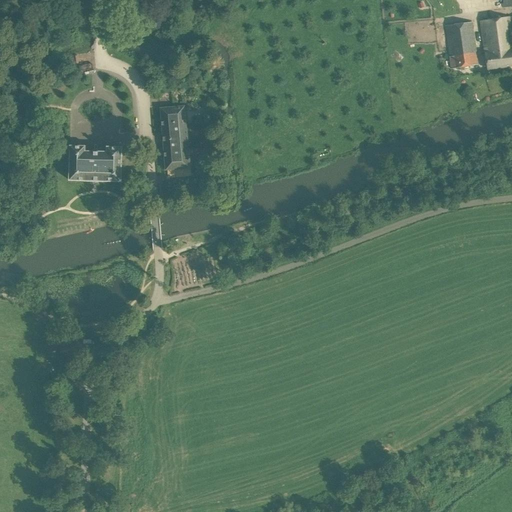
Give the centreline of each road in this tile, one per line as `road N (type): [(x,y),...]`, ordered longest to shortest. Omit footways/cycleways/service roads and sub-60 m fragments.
road 1 (track): [(421,511),(393,454),(151,306)]
road 2 (unclassified): [(83,511),(89,374),(151,306),(158,256)]
